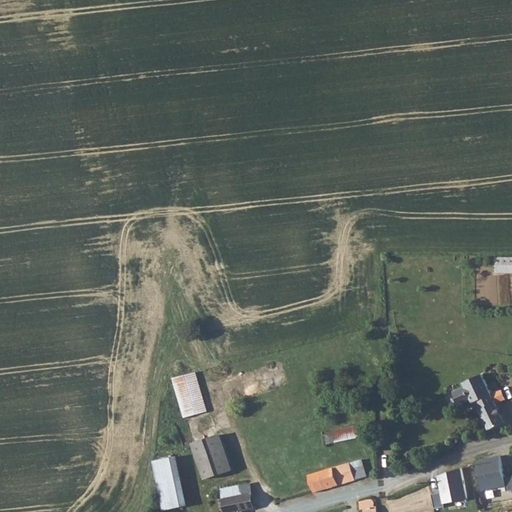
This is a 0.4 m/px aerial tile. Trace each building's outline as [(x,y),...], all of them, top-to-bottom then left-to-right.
[(511,256),(497,256),(497,272),(511,272),(511,256)] [(207,410),(195,372),(171,378),(182,417),(207,410)] [(481,410),(490,430),(506,422),(497,402),(507,398),(503,389),(493,394),(484,373),(465,382),(466,386),(455,391),(461,405),(473,399),(474,403),(478,401),(482,409),(481,410)] [(454,391),(447,394),(451,404),(458,401),(454,391)] [(326,430),(328,442),(363,438),(361,425),(326,430)] [(231,469),(216,434),(190,442),(202,479),(231,469)] [(499,455),(472,460),(478,490),(506,485),(507,491),(511,489),(511,475),(504,477),(499,455)] [(183,505),(175,456),(151,461),(162,510),(183,505)] [(351,463),(309,476),(315,492),(356,479),(351,463)] [(466,499),(461,468),(433,472),(437,493),(429,494),(431,508),(441,507),(441,503),(466,499)] [(241,511),(257,508),(253,493),(223,499),(226,511),(241,511)] [(373,498),(360,501),(361,509),(365,508),(365,511),(378,511),(378,506),(374,506),(373,498)]
